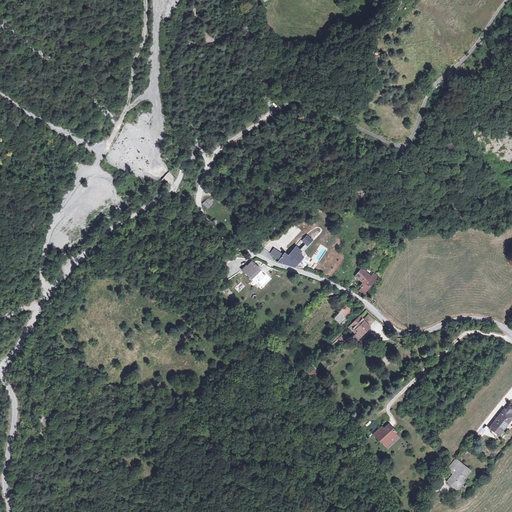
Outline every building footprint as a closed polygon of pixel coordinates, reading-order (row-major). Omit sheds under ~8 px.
[(208,198),(202,203),(207,209),(210,206),(209,204),(212,201),(208,198)] [(303,236),(296,233),(293,240),(300,242),(303,236)] [(286,254),(282,252),(277,262),(289,266),(293,267),(299,253),(291,247),(286,254)] [(242,262),(238,265),(246,276),(257,268),(249,258),(243,263),(242,262)] [(258,270),(257,268),(246,276),(247,278),(258,270)] [(367,274),(360,269),(354,278),(361,283),(367,274)] [(370,276),(367,274),(361,283),(359,287),(360,288),(357,292),(362,296),(376,275),(373,273),(370,276)] [(239,292),(245,286),(242,282),(235,288),(239,292)] [(377,303),(370,298),(368,302),(373,306),(377,303)] [(350,314),(345,308),(337,314),(343,320),(350,314)] [(337,314),(331,320),(336,326),(343,320),(337,314)] [(374,323),(369,318),(363,323),(369,328),(374,323)] [(363,323),(359,319),(350,328),(355,332),(353,334),(355,335),(350,340),(355,344),(357,342),(370,329),(369,328),(363,323)] [(346,340),(343,337),(338,341),(342,345),(346,340)] [(314,372),(308,366),(300,374),(305,380),(314,372)] [(509,415),(500,407),(485,427),(494,434),(509,415)] [(384,430),(382,430),(376,436),(380,441),(383,441),(386,445),(390,441),(392,441),(395,441),(399,437),(396,434),(395,432),(389,425),(385,428),(384,430)] [(385,428),(383,426),(374,434),(376,436),(382,430),(384,430),(385,428)] [(467,470),(460,465),(447,482),(450,485),(450,486),(454,489),(457,485),(456,484),(467,470)]
